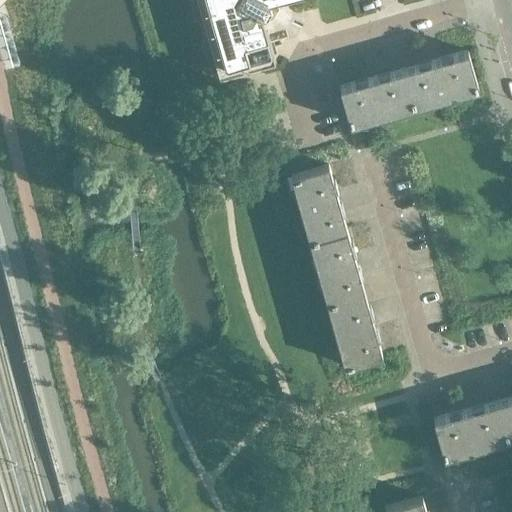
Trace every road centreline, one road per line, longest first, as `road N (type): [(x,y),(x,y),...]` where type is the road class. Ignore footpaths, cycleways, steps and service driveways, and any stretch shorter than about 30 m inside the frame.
road 1 (tertiary): [(83,511),(0,196)]
road 2 (residential): [(511,341),(423,362),(366,156)]
road 3 (residential): [(310,142),(291,74),(305,47),(472,0)]
road 4 (secondary): [(57,511),(0,296)]
